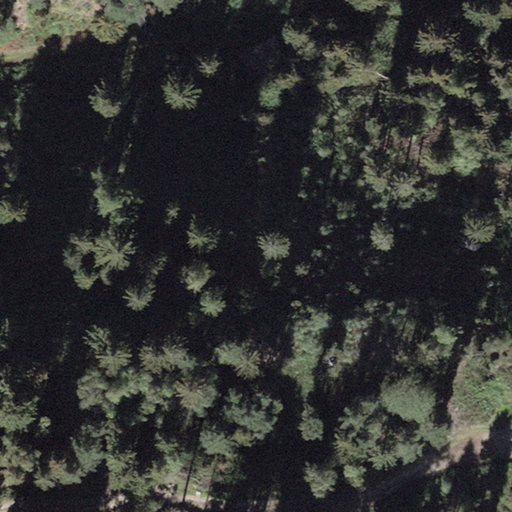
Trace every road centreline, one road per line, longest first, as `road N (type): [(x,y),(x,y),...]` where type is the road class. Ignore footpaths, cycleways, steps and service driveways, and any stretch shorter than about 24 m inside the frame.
road 1 (track): [(57,511),(79,503),(239,502),(511,461)]
road 2 (track): [(38,0),(66,46),(239,26),(322,0)]
